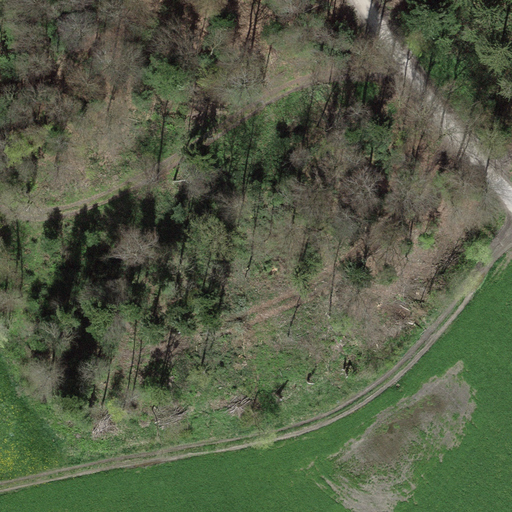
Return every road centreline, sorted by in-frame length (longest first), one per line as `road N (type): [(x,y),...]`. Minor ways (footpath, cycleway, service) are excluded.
road 1 (track): [(509,194),(390,378),(365,396),(0,491)]
road 2 (unclassified): [(382,0),(511,197)]
